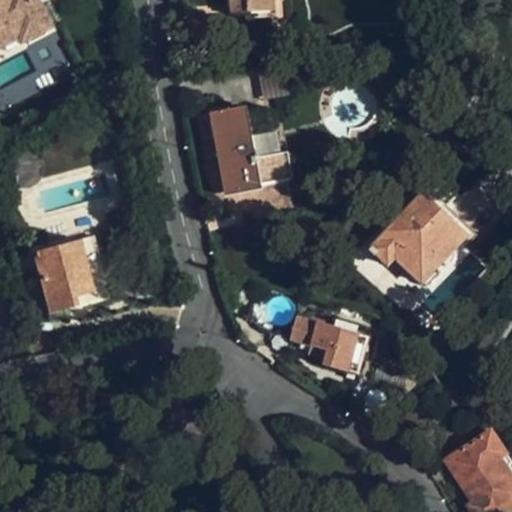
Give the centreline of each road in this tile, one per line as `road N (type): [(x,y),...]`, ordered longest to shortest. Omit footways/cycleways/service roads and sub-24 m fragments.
road 1 (residential): [(150,0),(176,181),(211,334),(238,390)]
road 2 (residential): [(238,390),(288,396),(426,490),(436,511)]
road 3 (residential): [(238,390),(310,511)]
